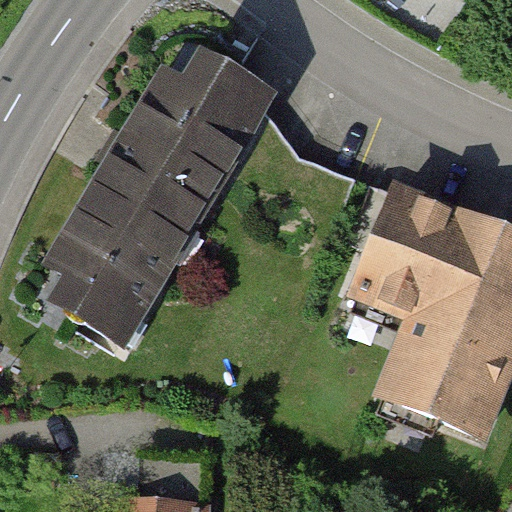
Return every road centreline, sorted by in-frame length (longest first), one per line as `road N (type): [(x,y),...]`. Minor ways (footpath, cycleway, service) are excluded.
road 1 (residential): [(275,0),(393,86),(511,143)]
road 2 (tertiary): [(0,133),(89,0)]
